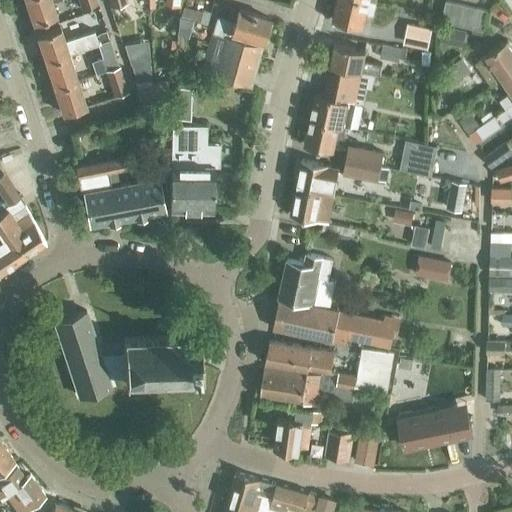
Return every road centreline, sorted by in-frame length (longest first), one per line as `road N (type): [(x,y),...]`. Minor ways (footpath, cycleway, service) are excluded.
road 1 (tertiary): [(204,285),(248,244),(309,0)]
road 2 (residential): [(209,445),(392,485),(511,465)]
road 3 (residential): [(68,249),(0,38)]
road 4 (residential): [(174,477),(89,482),(53,463),(0,403)]
road 5 (tertiary): [(209,445),(225,411),(234,347),(230,319),(204,285)]
road 6 (residential): [(204,285),(161,254),(68,249)]
